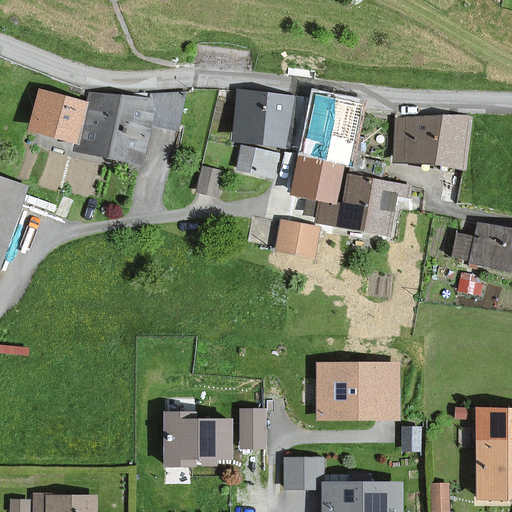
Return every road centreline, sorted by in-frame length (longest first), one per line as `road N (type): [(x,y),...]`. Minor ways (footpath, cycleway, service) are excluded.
road 1 (residential): [(511,99),(98,78),(0,44)]
road 2 (residential): [(0,308),(46,246),(64,236),(267,202),(283,178)]
road 3 (track): [(401,0),(511,60)]
